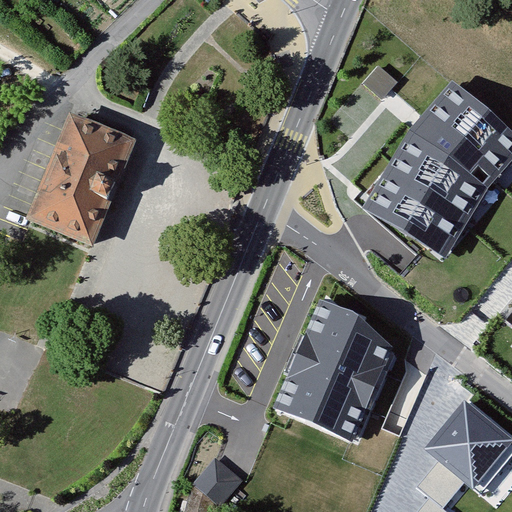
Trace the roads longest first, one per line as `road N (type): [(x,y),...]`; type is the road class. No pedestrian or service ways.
road 1 (secondary): [(142,511),(263,210)]
road 2 (residential): [(511,399),(263,210)]
road 3 (residential): [(153,0),(0,157)]
road 4 (secondary): [(263,210),(340,20)]
